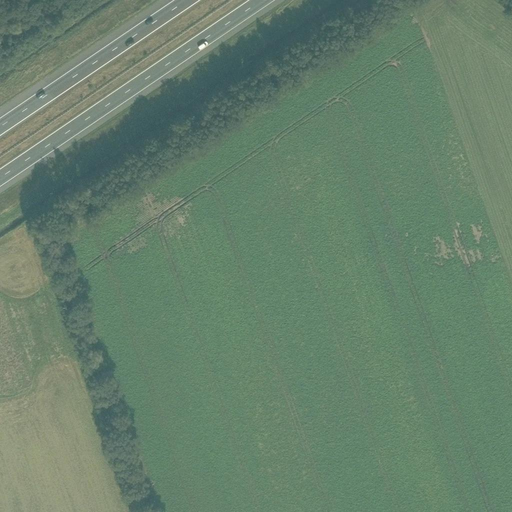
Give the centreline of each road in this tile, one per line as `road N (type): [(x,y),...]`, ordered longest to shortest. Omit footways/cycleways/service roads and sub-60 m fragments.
road 1 (motorway): [(0,178),(262,0)]
road 2 (motorway): [(187,0),(0,127)]
